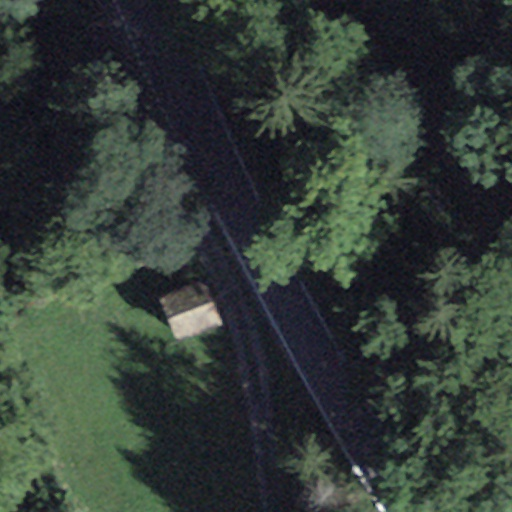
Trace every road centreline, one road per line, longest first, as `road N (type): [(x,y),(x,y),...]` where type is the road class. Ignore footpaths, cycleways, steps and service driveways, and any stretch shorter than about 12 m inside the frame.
road 1 (tertiary): [(148,0),(325,395),(403,511)]
road 2 (unknown): [(381,479),(511,464)]
